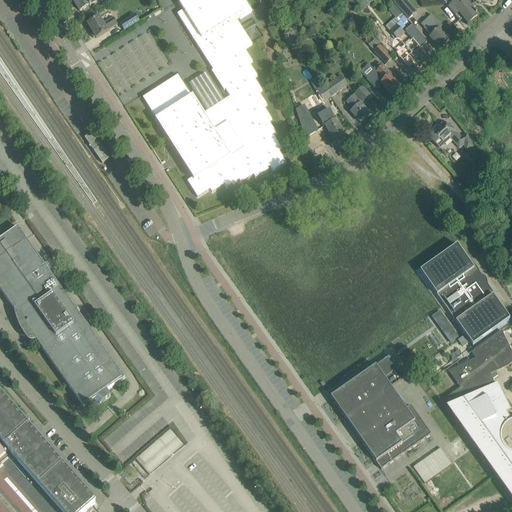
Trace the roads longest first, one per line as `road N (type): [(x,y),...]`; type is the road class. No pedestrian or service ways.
road 1 (residential): [(179,238),(340,168),(495,28)]
road 2 (residential): [(356,511),(202,293),(179,238)]
road 3 (residential): [(179,238),(160,195),(35,0)]
road 4 (unclassified): [(134,511),(0,358)]
